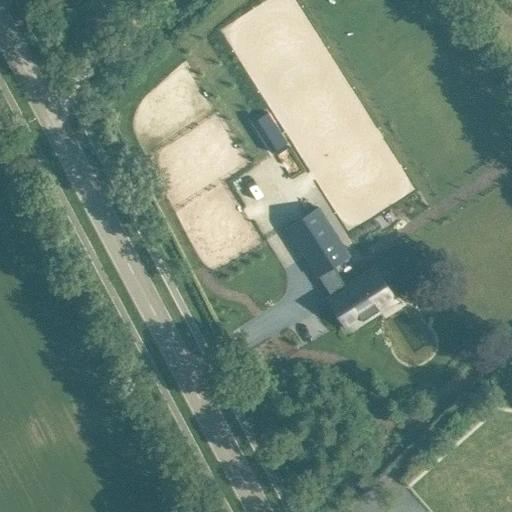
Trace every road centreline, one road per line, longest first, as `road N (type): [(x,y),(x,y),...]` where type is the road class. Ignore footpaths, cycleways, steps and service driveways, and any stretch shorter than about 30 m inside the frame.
road 1 (secondary): [(259,511),(0,21)]
road 2 (track): [(41,100),(165,0)]
